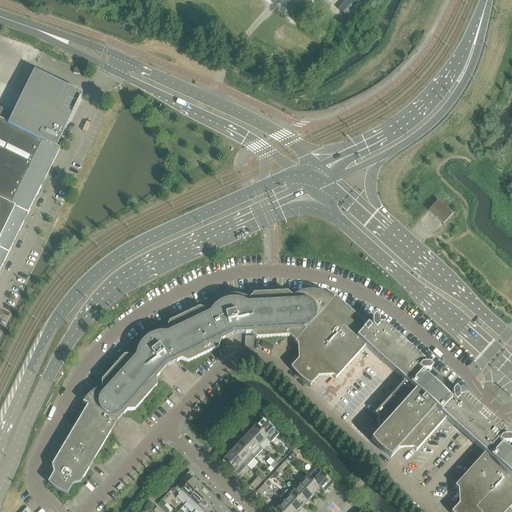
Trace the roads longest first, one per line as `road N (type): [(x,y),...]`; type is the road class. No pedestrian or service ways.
road 1 (unclassified): [(485,399),(390,309),(353,287),(274,271),(209,281),(135,318),(82,374),(35,469),(33,485),(62,511)]
road 2 (secondary): [(0,495),(63,354),(98,303),(125,281),(311,190)]
road 3 (secondary): [(294,174),(135,243),(92,273),(58,315),(0,437)]
road 4 (unclassified): [(404,494),(262,360),(221,366),(163,425)]
road 5 (unclassified): [(0,302),(113,71)]
road 6 (secondary): [(311,190),(480,342)]
road 7 (unclassified): [(317,164),(265,123),(121,54)]
road 8 (unclassified): [(113,71),(240,134),(294,174)]
road 9 (tertiary): [(475,38),(424,106),(317,164)]
road 10 (secondary): [(511,340),(380,223)]
road 11 (tertiary): [(383,156),(446,109),(462,86),(475,38)]
road 12 (unclassified): [(417,506),(501,411)]
road 13 (residential): [(255,511),(163,425)]
road 14 (unclassified): [(485,399),(404,494)]
